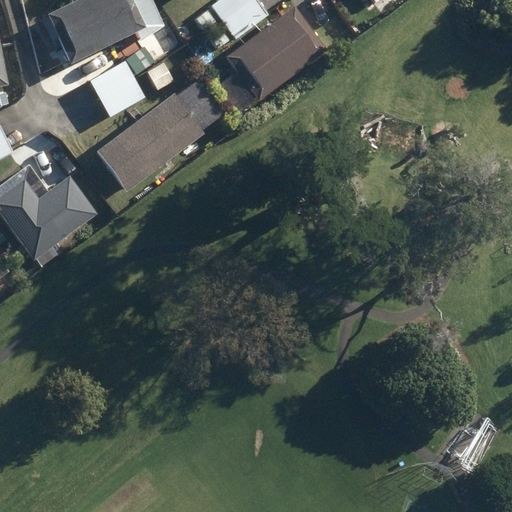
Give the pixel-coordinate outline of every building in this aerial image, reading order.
[(87,0),(48,19),(72,68),(149,31),(134,0),(87,0)] [(225,25),(256,3),(254,0),(225,0),(214,8),(225,25)] [(256,3),(225,25),(237,41),(268,20),(256,3)] [(227,61),(259,105),(328,54),(296,10),(227,61)] [(197,23),(205,33),(216,25),(206,14),(197,23)] [(211,43),(218,52),(230,43),(223,34),(211,43)] [(0,90),(8,89),(0,51),(0,90)] [(131,63),(138,74),(156,63),(149,52),(131,63)] [(101,103),(135,83),(125,65),(90,85),(101,103)] [(148,78),(155,89),(167,82),(160,70),(148,78)] [(135,83),(101,103),(111,120),(145,100),(135,83)] [(98,157),(127,196),(205,137),(203,134),(224,118),(198,84),(178,100),(176,97),(98,157)] [(5,137),(0,139),(0,162),(14,155),(5,137)] [(0,202),(0,218),(34,265),(98,218),(70,181),(40,203),(25,184),(0,202)] [(131,205),(120,190),(106,201),(117,215),(131,205)]
